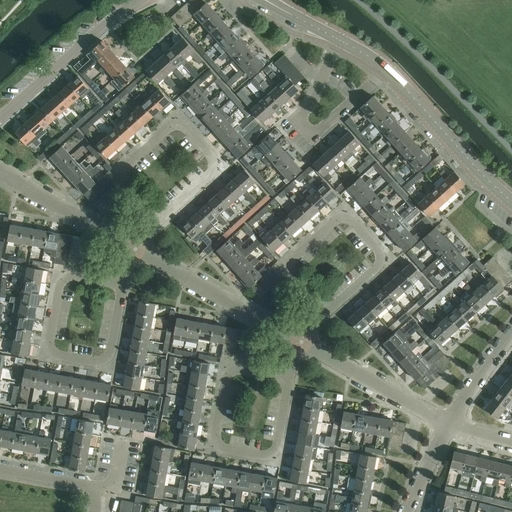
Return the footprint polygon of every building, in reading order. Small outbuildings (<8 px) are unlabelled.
[(196,0),(190,0),(190,1),(198,11),(203,7),(196,0)] [(190,1),(185,5),(194,15),(194,14),(198,11),(190,1)] [(198,11),(194,14),(203,24),(215,12),(207,3),(203,7),(198,11)] [(185,5),(180,9),(189,19),(194,15),(185,5)] [(180,9),(176,13),(184,23),(189,19),(180,9)] [(215,12),(203,24),(211,33),(223,21),(215,12)] [(176,13),(171,17),(177,24),(180,27),(182,26),(184,23),(176,13)] [(211,33),(207,36),(210,40),(214,37),(219,42),(231,30),(223,21),(211,33)] [(180,27),(178,29),(187,38),(190,35),(182,26),(180,27)] [(219,42),(214,46),(222,55),(239,39),(231,30),(219,42)] [(190,35),(187,38),(195,47),(198,45),(190,35)] [(183,39),(174,47),(186,60),(191,55),(199,64),(203,61),(183,39)] [(222,55),(219,58),(223,61),(230,54),(235,60),(247,48),(248,47),(248,46),(244,42),(243,42),(242,43),(239,39),(222,55)] [(90,60),(78,71),(82,76),(86,73),(99,61),(111,50),(103,41),(91,52),(87,55),(90,60)] [(198,45),(195,47),(203,56),(206,53),(198,45)] [(174,47),(165,55),(177,67),(178,69),(180,71),(185,66),(192,75),(196,71),(186,60),(174,47)] [(235,60),(231,63),(239,72),(255,57),(247,48),(235,60)] [(103,66),(98,70),(102,74),(107,70),(119,59),(111,50),(99,61),(103,66)] [(206,53),(203,56),(211,65),(214,62),(206,53)] [(165,55),(156,63),(168,76),(173,71),(176,75),(181,81),(185,77),(180,71),(178,69),(177,67),(165,55)] [(284,55),(275,63),(279,68),(288,59),(284,55)] [(230,80),(227,83),(231,87),(246,73),(251,78),(263,66),(265,65),(265,64),(264,64),(261,60),(260,60),(259,61),(255,57),(239,72),(230,80)] [(119,59),(107,70),(115,78),(115,79),(127,68),(119,59)] [(288,59),(279,68),(283,73),(293,64),(288,59)] [(214,62),(211,65),(219,74),(222,71),(214,62)] [(156,63),(147,71),(159,84),(164,79),(173,89),(177,85),(168,76),(156,63)] [(293,64),(283,73),(287,77),(297,68),(293,64)] [(268,66),(264,70),(269,76),(273,72),(268,66)] [(115,78),(111,82),(116,88),(119,91),(135,77),(127,68),(115,79),(115,78)] [(297,68),(287,77),(287,78),(290,81),(300,72),(297,68)] [(184,93),(182,95),(185,99),(184,101),(188,105),(190,104),(205,91),(200,86),(214,73),(210,69),(184,93)] [(222,71),(219,74),(227,83),(230,80),(222,71)] [(300,72),(290,81),(295,86),(304,77),(300,72)] [(86,73),(82,76),(90,85),(93,82),(88,75),(86,73)] [(145,73),(135,81),(138,84),(148,76),(145,73)] [(270,76),(270,77),(278,86),(279,86),(290,98),(299,90),(295,86),(290,81),(287,78),(284,81),(281,81),(274,73),(270,76)] [(259,74),(255,78),(266,89),(269,86),(259,74)] [(78,76),(69,85),(80,97),(83,100),(86,97),(88,95),(97,105),(100,109),(104,105),(89,89),(78,76)] [(219,78),(215,81),(223,91),(227,87),(219,78)] [(255,78),(250,82),(255,89),(260,93),(259,98),(257,99),(260,102),(261,102),(272,114),(281,106),(270,94),(266,89),(255,78)] [(135,81),(126,89),(129,92),(138,84),(135,81)] [(93,82),(90,85),(98,94),(101,91),(93,82)] [(64,89),(60,93),(74,108),(76,105),(74,102),(80,97),(69,85),(68,85),(67,84),(66,84),(63,87),(63,88),(64,89)] [(278,86),(270,94),(281,106),(290,98),(279,86),(278,86)] [(227,87),(223,91),(231,99),(235,96),(227,87)] [(126,89),(117,97),(120,100),(129,92),(126,89)] [(205,91),(190,104),(198,113),(210,102),(206,97),(210,94),(206,89),(205,91)] [(160,90),(151,98),(161,110),(165,107),(165,108),(167,108),(172,103),(171,102),(160,90)] [(242,90),(237,94),(263,123),(272,114),(261,102),(260,102),(257,99),(254,102),(252,101),(242,90)] [(101,91),(98,94),(106,103),(109,100),(101,91)] [(60,93),(51,101),(62,113),(68,107),(71,110),(74,108),(60,93)] [(140,96),(136,99),(142,106),(153,118),(161,110),(151,98),(147,94),(142,98),(140,96)] [(235,96),(231,99),(239,108),(243,105),(235,96)] [(117,97),(112,102),(115,106),(120,100),(117,97)] [(210,102),(198,113),(206,122),(218,111),(214,106),(218,102),(215,98),(210,102)] [(374,98),(362,108),(366,113),(363,116),(366,120),(369,117),(370,117),(382,107),(374,98)] [(51,101),(42,109),(56,124),(59,121),(56,118),(62,113),(51,101)] [(109,105),(100,113),(103,116),(111,109),(112,108),(109,105)] [(243,105),(239,108),(247,117),(251,114),(243,105)] [(141,106),(133,114),(144,126),(153,118),(142,106),(141,106)] [(357,129),(354,132),(361,141),(365,137),(377,126),(378,126),(390,115),(382,107),(370,117),(374,122),(361,133),(357,129)] [(218,111),(206,122),(214,131),(229,117),(221,108),(218,111)] [(42,109),(33,117),(44,129),(50,123),(53,126),(56,124),(42,109)] [(119,109),(116,113),(124,122),(135,134),(144,126),(133,114),(132,114),(128,118),(119,109)] [(92,110),(83,118),(86,121),(95,113),(92,110)] [(100,113),(91,121),(94,124),(103,116),(100,113)] [(390,115),(378,126),(382,131),(379,134),(382,137),(385,134),(386,135),(397,124),(394,121),(395,120),(395,119),(392,115),(390,115)] [(229,117),(214,131),(222,140),(234,129),(240,124),(236,120),(235,121),(231,116),(230,116),(229,117)] [(33,117),(24,125),(38,140),(47,132),(44,129),(33,117)] [(350,117),(345,122),(354,132),(357,129),(357,128),(358,127),(350,117)] [(83,118),(74,126),(77,129),(86,121),(83,118)] [(255,126),(259,123),(255,118),(249,123),(253,128),(255,126)] [(91,121),(81,129),(84,133),(93,143),(95,141),(89,134),(88,129),(94,124),(91,121)] [(124,122),(115,130),(126,142),(135,134),(124,122)] [(243,138),(230,149),(238,158),(251,147),(253,144),(250,141),(250,138),(263,127),(259,123),(255,126),(243,138)] [(397,124),(386,135),(390,140),(386,142),(390,147),(393,144),(405,133),(397,124)] [(24,125),(15,133),(26,145),(28,147),(32,144),(34,144),(37,147),(41,144),(38,140),(24,125)] [(74,126),(65,134),(68,137),(77,129),(74,126)] [(234,129),(222,140),(230,149),(243,138),(234,129)] [(105,131),(102,133),(106,138),(117,150),(126,142),(115,130),(109,135),(105,131)] [(79,131),(75,135),(81,141),(84,137),(79,131)] [(344,136),(340,140),(354,155),(358,152),(355,148),(360,144),(349,132),(348,133),(347,131),(343,135),(344,136)] [(405,133),(393,144),(401,152),(413,142),(405,133)] [(65,134),(56,142),(59,145),(68,137),(65,134)] [(254,148),(251,151),(255,155),(257,154),(259,154),(262,157),(265,154),(277,143),(269,134),(257,145),(254,148)] [(365,137),(361,141),(369,149),(373,146),(365,137)] [(106,138),(97,146),(108,158),(117,150),(106,138)] [(340,140),(331,148),(342,160),(345,163),(354,155),(340,140)] [(56,142),(47,150),(50,153),(59,145),(56,142)] [(413,142),(401,152),(406,158),(403,161),(406,165),(407,163),(421,150),(413,142)] [(277,143),(265,154),(273,163),(285,152),(277,143)] [(90,144),(87,148),(92,154),(96,150),(90,144)] [(373,146),(369,149),(377,158),(381,155),(373,146)] [(63,147),(51,157),(59,167),(71,156),(63,147)] [(331,148),(322,156),(333,168),(336,172),(340,168),(337,164),(342,160),(331,148)] [(47,150),(38,158),(41,161),(48,155),(50,153),(47,150)] [(96,150),(92,154),(97,159),(101,156),(96,150)] [(421,150),(407,163),(412,169),(411,170),(414,173),(429,159),(425,155),(426,154),(426,153),(424,150),(423,150),(422,151),(421,150)] [(285,152),(273,163),(281,172),(293,161),(291,158),(292,157),(292,156),(288,152),(287,152),(286,153),(285,152)] [(366,161),(362,165),(366,169),(375,160),(372,157),(370,154),(364,159),(366,161)] [(381,155),(377,158),(382,163),(385,160),(381,155)] [(432,162),(430,163),(434,167),(434,168),(443,159),(439,155),(432,162)] [(71,156),(59,167),(67,176),(79,165),(71,156)] [(322,156),(313,164),(324,176),(328,181),(332,178),(328,173),(333,168),(322,156)] [(243,157),(240,160),(248,169),(252,166),(243,157)] [(393,159),(385,167),(393,176),(397,172),(391,167),(395,162),(393,159)] [(293,161),(281,172),(286,178),(283,181),(286,184),(302,170),(293,161)] [(79,165),(67,176),(76,185),(88,174),(88,175),(92,172),(94,169),(94,168),(90,164),(86,168),(81,163),(79,165)] [(107,163),(104,166),(109,172),(112,169),(107,163)] [(377,163),(373,166),(375,168),(381,175),(385,171),(377,163)] [(430,163),(421,171),(425,175),(434,167),(430,163)] [(362,165),(357,170),(361,173),(366,169),(362,165)] [(88,174),(76,185),(84,194),(84,195),(89,191),(93,187),(96,184),(91,179),(101,170),(96,166),(94,168),(94,169),(92,172),(88,175),(88,174)] [(252,166),(248,169),(256,178),(260,175),(252,166)] [(311,166),(301,175),(305,178),(314,170),(311,166)] [(373,166),(365,173),(367,176),(375,168),(373,166)] [(245,170),(236,179),(246,190),(247,190),(256,182),(245,170)] [(444,170),(440,174),(445,180),(456,192),(465,184),(455,172),(449,176),(444,170)] [(385,171),(381,175),(389,184),(393,180),(385,171)] [(421,171),(412,179),(416,183),(425,175),(421,171)] [(397,172),(393,176),(401,185),(405,182),(397,172)] [(354,173),(348,177),(352,182),(357,176),(354,173)] [(107,175),(103,179),(111,188),(115,184),(107,175)] [(260,175),(256,178),(264,187),(268,184),(260,175)] [(301,175),(296,179),(300,183),(305,178),(301,175)] [(360,177),(348,188),(356,197),(368,186),(373,182),(370,178),(365,183),(360,177)] [(312,178),(308,182),(316,190),(327,203),(336,195),(325,182),(323,180),(319,183),(317,183),(312,178)] [(103,179),(98,182),(107,192),(111,188),(103,179)] [(236,179),(227,187),(237,199),(238,198),(243,194),(249,201),(252,204),(255,200),(246,190),(236,179)] [(412,179),(403,187),(407,191),(416,183),(412,179)] [(393,180),(389,184),(397,193),(401,189),(393,180)] [(445,180),(437,188),(447,200),(456,192),(445,180)] [(339,186),(335,189),(339,193),(343,189),(348,185),(345,181),(339,186)] [(96,184),(93,187),(102,196),(107,192),(98,182),(96,184)] [(293,182),(287,187),(291,191),(296,186),(293,182)] [(268,184),(264,187),(273,196),(276,193),(268,184)] [(368,186),(356,197),(364,206),(376,195),(368,186)] [(431,193),(428,196),(438,208),(442,205),(443,205),(444,206),(447,203),(447,201),(447,200),(437,188),(435,186),(433,186),(429,190),(429,192),(431,193)] [(93,187),(89,191),(97,200),(102,196),(93,187)] [(227,187),(218,195),(229,207),(229,206),(234,201),(237,205),(241,202),(238,198),(237,199),(227,187)] [(307,189),(302,193),(307,198),(318,211),(327,203),(316,190),(311,194),(307,189)] [(401,189),(397,193),(405,202),(409,198),(401,189)] [(284,190),(278,195),(282,199),(287,194),(284,190)] [(89,191),(84,195),(93,204),(97,200),(89,191)] [(294,194),(290,198),(298,206),(310,219),(318,211),(307,198),(302,203),(294,194)] [(218,195),(209,203),(220,215),(220,214),(225,210),(231,216),(235,213),(229,206),(229,207),(218,195)] [(267,195),(258,203),(261,207),(271,198),(267,195)] [(376,195),(364,206),(372,215),(385,204),(384,204),(389,200),(385,196),(381,200),(376,195)] [(418,196),(414,200),(418,204),(429,216),(438,208),(428,196),(422,201),(418,196)] [(275,198),(270,203),(273,207),(278,202),(275,198)] [(409,198),(405,202),(413,211),(417,207),(409,198)] [(204,205),(200,208),(200,209),(201,210),(200,211),(213,225),(214,225),(218,221),(223,226),(227,222),(220,214),(220,215),(209,203),(206,206),(205,205),(204,205)] [(258,203),(249,211),(252,215),(261,207),(258,203)] [(372,216),(372,218),(375,222),(377,222),(377,221),(380,224),(395,211),(397,210),(393,206),(389,209),(385,204),(372,215),(373,216),(372,216)] [(266,206),(257,215),(260,218),(269,210),(266,206)] [(298,206),(289,214),(301,227),(310,219),(298,206)] [(417,207),(413,211),(414,211),(416,214),(422,220),(425,216),(417,207)] [(200,211),(191,219),(205,234),(210,230),(214,226),(214,225),(213,225),(200,211)] [(249,211),(240,219),(243,223),(252,215),(249,211)] [(395,211),(380,224),(388,233),(401,222),(405,218),(402,214),(399,216),(395,211)] [(281,216),(278,219),(292,235),(301,227),(289,214),(284,219),(281,216)] [(257,215),(248,223),(251,227),(260,218),(257,215)] [(425,216),(422,220),(430,229),(434,225),(427,218),(425,216)] [(180,227),(180,228),(185,233),(186,233),(187,233),(196,243),(200,239),(201,239),(208,246),(203,251),(207,255),(217,247),(213,244),(212,242),(205,234),(191,219),(188,222),(187,221),(186,221),(181,226),(180,227)] [(240,219),(231,227),(234,231),(243,223),(240,219)] [(277,220),(269,228),(271,231),(272,231),(283,243),(292,235),(278,219),(277,220)] [(401,222),(388,233),(397,242),(409,231),(408,231),(412,228),(409,224),(405,227),(401,222)] [(11,225),(8,241),(15,242),(15,246),(20,247),(20,243),(23,227),(11,225)] [(246,225),(242,228),(250,237),(254,233),(246,225)] [(23,227),(20,243),(33,245),(35,230),(23,227)] [(231,227),(222,235),(226,239),(234,231),(231,227)] [(423,239),(416,245),(419,249),(427,243),(431,248),(444,237),(443,236),(436,228),(423,239)] [(35,230),(33,245),(45,248),(48,232),(35,230)] [(264,232),(260,236),(274,251),(283,243),(272,231),(271,231),(266,235),(264,232)] [(409,231),(397,242),(405,251),(417,240),(421,237),(417,233),(413,236),(409,231)] [(48,232),(45,248),(52,249),(51,255),(56,256),(57,252),(58,246),(59,240),(60,234),(48,232)] [(60,234),(59,240),(72,242),(73,237),(60,234)] [(214,243),(213,244),(217,247),(226,239),(222,235),(214,243)] [(444,237),(431,248),(439,257),(452,246),(451,245),(452,244),(452,243),(450,240),(448,240),(447,241),(444,237)] [(240,246),(225,260),(233,269),(245,258),(251,253),(258,246),(262,243),(258,238),(247,249),(243,248),(240,246)] [(229,240),(217,251),(225,260),(240,246),(244,243),(240,239),(233,245),(229,240)] [(59,240),(58,246),(71,248),(72,242),(59,240)] [(262,243),(258,246),(266,255),(270,252),(262,243)] [(58,246),(57,252),(70,254),(71,248),(58,246)] [(427,268),(423,271),(427,276),(443,261),(447,265),(447,266),(460,255),(459,254),(460,253),(460,252),(458,249),(456,249),(455,250),(452,246),(439,257),(434,261),(427,268)] [(411,250),(407,253),(415,263),(419,259),(411,250)] [(56,256),(56,258),(69,260),(70,254),(57,252),(56,256)] [(270,252),(266,255),(271,260),(275,257),(270,252)] [(447,265),(439,272),(443,277),(451,269),(456,275),(468,264),(470,262),(465,257),(464,257),(463,258),(460,255),(447,266),(447,265)] [(245,258),(233,269),(242,278),(253,267),(260,261),(256,257),(250,263),(245,258)] [(484,266),(483,266),(486,269),(487,271),(497,261),(493,257),(484,266)] [(419,259),(415,263),(423,271),(427,268),(419,259)] [(470,266),(468,268),(472,272),(477,268),(488,280),(483,284),(494,296),(495,296),(496,297),(497,297),(501,294),(501,292),(500,291),(503,288),(500,284),(495,279),(491,275),(487,271),(486,269),(483,266),(481,263),(478,259),(470,266)] [(497,261),(487,271),(491,275),(501,266),(497,261)] [(411,263),(402,271),(413,284),(418,279),(421,283),(426,288),(430,284),(425,279),(422,275),(411,263)] [(241,279),(241,281),(243,283),(245,284),(246,283),(249,287),(250,287),(255,282),(259,279),(263,275),(267,271),(268,270),(265,266),(258,272),(253,267),(242,278),(241,279)] [(501,266),(491,275),(495,279),(505,270),(501,266)] [(268,270),(267,271),(276,280),(280,276),(272,267),(268,270)] [(27,268),(25,280),(41,283),(43,271),(27,268)] [(468,268),(459,275),(463,280),(472,272),(468,268)] [(505,270),(495,279),(500,284),(509,275),(505,270)] [(267,271),(263,275),(272,284),(276,280),(267,271)] [(402,271),(393,279),(404,292),(413,284),(402,271)] [(263,275),(259,279),(267,288),(272,284),(263,275)] [(459,275),(450,284),(454,288),(463,280),(459,275)] [(511,278),(509,275),(500,284),(503,288),(511,280),(511,278)] [(435,277),(431,280),(439,290),(443,286),(435,277)] [(12,278),(12,283),(18,284),(19,285),(18,292),(23,292),(39,295),(41,283),(25,280),(12,278)] [(393,279),(384,287),(395,300),(404,292),(393,279)] [(256,283),(251,288),(258,296),(264,291),(256,283)] [(450,284),(441,292),(445,296),(454,288),(450,284)] [(474,292),(485,304),(494,296),(483,284),(474,292)] [(463,297),(462,297),(476,313),(485,304),(474,292),(468,285),(464,288),(467,292),(463,297)] [(384,287),(375,295),(386,308),(391,303),(395,307),(399,304),(395,300),(384,287)] [(434,288),(424,296),(428,300),(437,292),(434,288)] [(11,297),(10,303),(14,303),(20,305),(36,308),(37,303),(39,303),(40,302),(41,297),(40,296),(39,296),(39,295),(23,292),(21,299),(11,297)] [(441,292),(432,300),(436,304),(445,296),(441,292)] [(375,295),(366,303),(377,316),(386,308),(375,295)] [(424,296),(415,304),(419,308),(428,300),(424,296)] [(457,308),(456,308),(467,320),(476,313),(462,297),(458,300),(461,304),(457,308)] [(432,300),(424,308),(427,312),(436,304),(432,300)] [(139,304),(137,314),(153,317),(155,304),(140,302),(139,304)] [(14,303),(11,315),(15,316),(18,317),(34,320),(36,308),(20,305),(14,303)] [(366,303),(357,311),(368,323),(373,319),(376,323),(381,319),(377,316),(366,303)] [(415,304),(406,312),(410,316),(419,308),(415,304)] [(455,306),(446,314),(448,316),(447,316),(458,328),(467,320),(456,308),(457,308),(455,306)] [(424,308),(420,311),(430,323),(430,326),(427,329),(440,345),(449,336),(439,324),(427,312),(424,308)] [(357,311),(348,320),(359,332),(368,323),(357,311)] [(406,312),(398,320),(401,324),(410,316),(406,312)] [(137,314),(135,326),(151,329),(153,317),(137,314)] [(447,316),(439,324),(449,336),(458,328),(447,316)] [(18,317),(16,329),(32,332),(34,320),(18,317)] [(174,335),(173,339),(186,341),(187,337),(190,321),(177,319),(174,335)] [(398,320),(389,328),(392,332),(401,324),(398,320)] [(187,337),(186,341),(198,344),(199,339),(202,324),(190,321),(187,337)] [(396,333),(383,344),(392,353),(404,342),(417,330),(421,327),(417,323),(405,333),(403,334),(399,330),(396,333)] [(202,324),(199,339),(212,341),(214,326),(202,324)] [(135,326),(133,338),(149,341),(151,329),(135,326)] [(214,326),(212,341),(224,344),(225,340),(226,333),(227,328),(214,326)] [(421,327),(417,330),(425,339),(429,336),(421,327)] [(227,328),(226,333),(238,336),(240,330),(227,328)] [(389,328),(380,336),(383,340),(392,332),(389,328)] [(16,329),(14,341),(30,344),(32,332),(16,329)] [(226,333),(225,340),(237,342),(238,336),(226,333)] [(380,336),(371,344),(374,348),(381,341),(383,340),(380,336)] [(429,336),(425,339),(433,348),(437,345),(429,336)] [(133,338),(131,351),(146,353),(149,341),(133,338)] [(224,344),(224,345),(236,348),(237,342),(225,340),(224,344)] [(8,353),(11,354),(27,357),(27,356),(28,351),(30,351),(31,351),(31,346),(31,345),(30,344),(14,341),(12,348),(9,347),(8,353)] [(404,342),(392,353),(400,362),(412,351),(412,350),(415,348),(411,343),(408,346),(404,342)] [(224,345),(223,351),(235,354),(236,348),(224,345)] [(437,345),(433,348),(441,357),(445,354),(437,345)] [(131,351),(128,363),(144,366),(144,365),(146,353),(131,351)] [(223,351),(221,358),(234,360),(235,354),(223,351)] [(412,351),(400,362),(408,371),(420,360),(420,359),(423,357),(420,353),(416,355),(412,351)] [(182,365),(181,371),(192,374),(208,376),(210,364),(194,361),(189,360),(188,367),(182,365)] [(420,360),(408,371),(416,380),(421,376),(425,372),(429,368),(432,366),(427,361),(424,364),(420,360)] [(438,360),(434,364),(443,373),(447,370),(438,360)] [(128,363),(126,375),(142,378),(143,370),(148,371),(149,366),(144,365),(144,366),(128,363)] [(432,366),(429,368),(438,377),(443,373),(434,364),(432,366)] [(429,368),(425,372),(433,382),(438,377),(429,368)] [(25,369),(22,385),(35,387),(38,372),(25,369)] [(38,372),(35,387),(47,389),(50,374),(38,372)] [(425,372),(421,376),(429,385),(433,382),(425,372)] [(50,374),(47,389),(59,392),(62,376),(50,374)] [(192,374),(189,386),(205,389),(208,376),(192,374)] [(126,375),(124,387),(139,390),(142,378),(126,375)] [(62,376),(59,392),(66,393),(71,394),(74,378),(62,376)] [(421,376),(416,380),(418,383),(425,390),(429,385),(421,376)] [(74,378),(71,394),(83,396),(86,381),(74,378)] [(511,382),(508,379),(501,389),(511,397),(511,382)] [(86,381),(83,396),(96,398),(99,383),(86,381)] [(99,383),(96,398),(108,401),(111,385),(99,383)] [(189,386),(187,398),(203,401),(205,389),(189,386)] [(511,397),(501,389),(493,399),(506,409),(506,408),(509,411),(511,403),(511,402),(511,400),(511,397)] [(307,395),(304,407),(320,410),(322,398),(307,395)] [(181,404),(180,409),(185,410),(201,413),(203,401),(187,398),(186,405),(181,404)] [(493,399),(485,409),(498,419),(502,413),(506,415),(509,411),(506,408),(506,409),(493,399)] [(110,408),(107,424),(120,426),(123,410),(116,409),(116,405),(111,404),(110,408)] [(304,407),(302,420),(318,423),(320,410),(304,407)] [(147,415),(144,430),(157,433),(159,417),(160,411),(148,409),(147,415)] [(123,410),(120,426),(132,428),(135,412),(123,410)] [(185,410),(183,422),(199,425),(201,413),(185,410)] [(135,412),(132,428),(144,430),(147,415),(135,412)] [(344,412),(341,428),(354,430),(356,414),(344,412)] [(356,414),(354,430),(366,433),(369,417),(356,414)] [(369,417),(366,433),(378,435),(381,419),(369,417)] [(14,433),(11,448),(24,451),(28,431),(23,430),(21,427),(22,420),(17,419),(15,429),(14,433)] [(381,419),(378,435),(390,437),(391,433),(392,427),(393,421),(381,419)] [(78,420),(76,433),(91,435),(94,423),(78,420)] [(302,420),(300,432),(316,435),(318,423),(302,420)] [(393,421),(392,427),(405,429),(406,424),(405,424),(393,421)] [(177,429),(176,434),(180,435),(196,437),(199,425),(183,422),(181,429),(177,429)] [(2,430),(0,442),(0,446),(11,448),(14,433),(7,431),(8,428),(3,427),(2,430)] [(392,427),(391,433),(404,435),(405,429),(392,427)] [(28,431),(24,451),(36,453),(39,437),(32,436),(33,432),(28,431)] [(39,437),(36,453),(49,455),(51,439),(44,438),(44,435),(45,432),(40,431),(40,434),(39,437)] [(300,432),(298,444),(313,447),(316,435),(300,432)] [(76,433),(74,445),(89,448),(91,435),(76,433)] [(390,437),(390,439),(403,441),(404,435),(391,433),(390,437)] [(180,435),(178,447),(194,450),(196,437),(180,435)] [(390,439),(389,445),(402,447),(403,441),(390,439)] [(298,444),(295,456),(311,459),(313,447),(298,444)] [(74,445),(71,457),(87,460),(89,448),(74,445)] [(389,445),(388,451),(401,453),(402,447),(389,445)] [(156,446),(154,459),(169,462),(169,461),(173,461),(175,450),(172,449),(171,449),(156,446)] [(454,452),(451,467),(458,469),(457,473),(462,474),(462,473),(467,455),(455,452),(454,452)] [(360,455),(358,468),(374,471),(376,457),(360,455)] [(467,455),(462,473),(470,475),(471,473),(475,474),(479,458),(467,455)] [(295,456),(293,468),(309,471),(311,459),(295,456)] [(69,469),(85,472),(87,460),(71,457),(70,464),(69,468),(69,469)] [(479,458),(475,474),(482,475),(480,481),(486,483),(487,477),(491,461),(479,458)] [(154,459),(151,471),(167,474),(169,462),(154,459)] [(491,461),(487,477),(494,478),(492,485),(498,486),(499,480),(503,464),(491,461)] [(189,479),(188,482),(201,484),(201,481),(204,465),(192,463),(189,479)] [(511,466),(503,464),(499,480),(506,481),(505,487),(510,488),(511,483),(511,478),(511,466)] [(204,465),(201,481),(213,483),(216,467),(204,465)] [(216,467),(213,483),(226,485),(228,469),(216,467)] [(293,468),(291,481),(307,484),(309,471),(293,468)] [(358,468),(356,479),(372,482),(374,471),(358,468)] [(228,469),(226,485),(233,487),(232,492),(237,493),(241,472),(228,469)] [(151,471),(149,483),(165,486),(165,485),(167,474),(151,471)] [(235,502),(234,506),(242,508),(243,503),(242,503),(241,501),(243,491),(249,492),(250,490),(253,474),(241,472),(237,493),(235,502)] [(253,474),(250,490),(262,492),(265,476),(253,474)] [(455,475),(453,484),(459,486),(461,477),(455,475)] [(265,476),(262,492),(275,494),(278,478),(265,476)] [(356,479),(354,492),(369,495),(369,494),(372,482),(356,479)] [(146,484),(144,495),(147,495),(162,498),(165,498),(166,492),(178,495),(177,501),(181,502),(184,489),(179,488),(165,485),(165,486),(149,483),(147,483),(146,484)] [(289,504),(287,511),(300,511),(301,506),(301,504),(295,503),(297,490),(304,491),(305,486),(293,484),(292,489),(291,489),(289,504)] [(332,494),(331,500),(336,501),(344,502),(344,503),(347,503),(367,507),(368,501),(369,501),(371,501),(371,496),(371,495),(369,494),(369,495),(354,492),(352,498),(345,497),(332,494)] [(436,494),(435,499),(435,500),(436,501),(435,505),(452,509),(456,510),(457,505),(454,504),(455,497),(444,494),(438,493),(438,494),(437,493),(436,494)] [(277,501),(274,511),(287,511),(289,504),(282,503),(283,496),(278,495),(277,501)] [(140,511),(142,504),(141,503),(141,502),(148,503),(149,499),(140,497),(136,496),(135,503),(134,509),(133,511),(140,511)] [(122,501),(121,506),(134,509),(135,503),(122,501)] [(472,501),(469,511),(474,511),(477,502),(472,501)] [(347,503),(345,511),(366,511),(367,507),(347,503)] [(491,511),(492,506),(480,503),(479,508),(486,510),(485,511),(491,511)]
